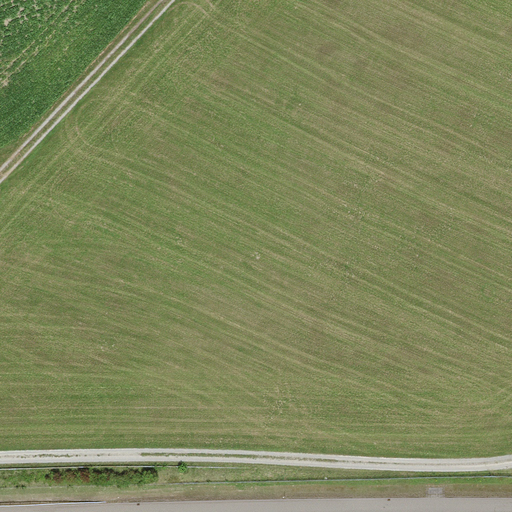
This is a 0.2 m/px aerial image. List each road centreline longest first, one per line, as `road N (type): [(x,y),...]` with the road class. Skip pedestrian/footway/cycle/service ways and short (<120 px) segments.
road 1 (track): [(511,466),(0,467)]
road 2 (track): [(0,186),(176,0)]
